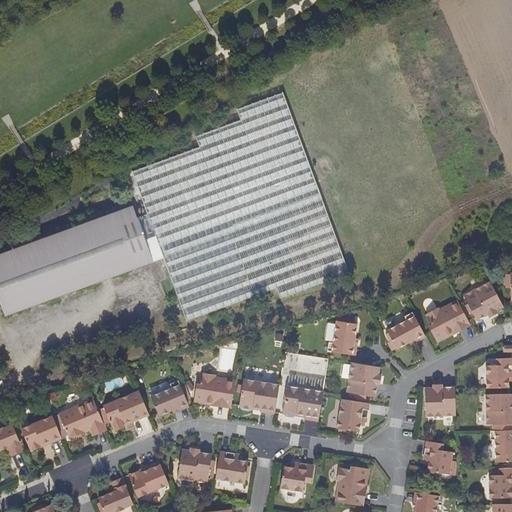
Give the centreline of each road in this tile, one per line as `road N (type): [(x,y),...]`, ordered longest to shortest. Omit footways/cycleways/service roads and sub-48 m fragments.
road 1 (track): [(511,186),(457,211),(397,276),(372,289),(61,369),(18,370),(0,385)]
road 2 (residential): [(74,474),(192,426),(265,436)]
road 3 (residential): [(511,327),(405,385),(393,454)]
road 4 (residential): [(265,436),(393,454)]
